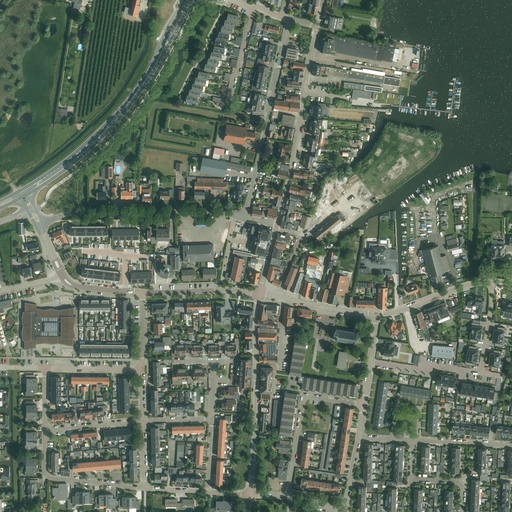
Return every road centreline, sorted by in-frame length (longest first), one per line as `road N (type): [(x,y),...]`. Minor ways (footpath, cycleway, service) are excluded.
road 1 (secondary): [(24,196),(114,125),(192,0)]
road 2 (secondary): [(185,0),(116,113),(21,189)]
road 3 (residential): [(276,226),(317,26)]
road 4 (tertiary): [(250,495),(259,293)]
road 5 (residential): [(244,216),(289,19)]
road 6 (residential): [(235,214),(80,212),(39,224)]
road 7 (residential): [(289,497),(302,398),(362,406)]
road 8 (residential): [(145,488),(45,476),(44,428)]
road 9 (residential): [(463,511),(464,483),(411,481),(412,441)]
road 10 (unclassified): [(376,315),(492,282)]
